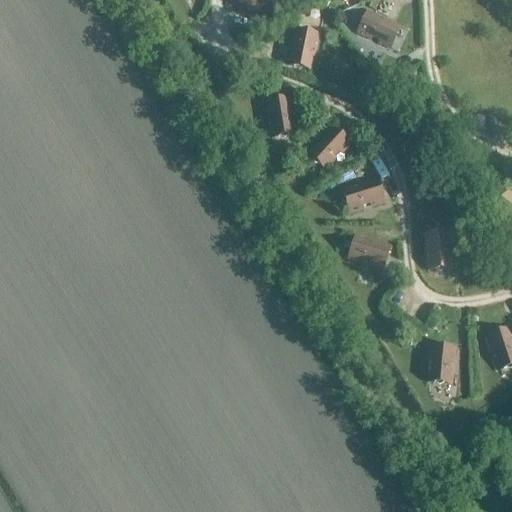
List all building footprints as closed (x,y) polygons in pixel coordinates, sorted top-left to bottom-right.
[(275,13),(274,0),(239,0),(239,13),(275,13)] [(399,27),(367,12),(357,34),(389,49),(399,27)] [(318,36),(295,31),(287,66),(311,71),(318,36)] [(295,134),(289,99),(265,103),(271,139),(295,134)] [(325,171),(349,144),(332,128),(308,155),(325,171)] [(383,203),(376,180),(342,191),(349,214),(383,203)] [(511,195),(508,193),(493,211),(511,226),(511,195)] [(451,269),(448,233),(424,235),(427,271),(451,269)] [(389,248),(355,237),(348,260),(382,271),(389,248)] [(511,338),(509,330),(486,337),(497,371),(511,366),(511,338)] [(454,349),(430,347),(427,382),(451,385),(454,349)]
